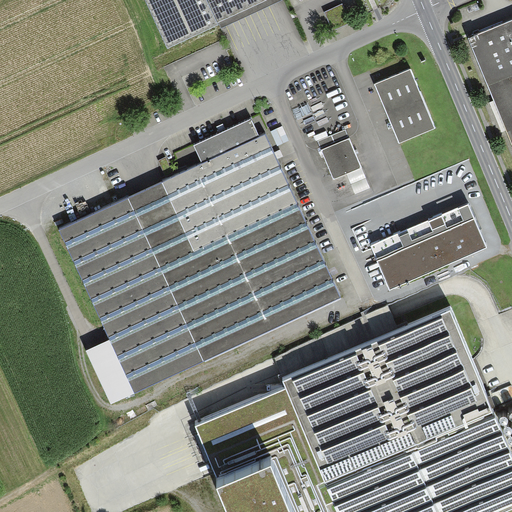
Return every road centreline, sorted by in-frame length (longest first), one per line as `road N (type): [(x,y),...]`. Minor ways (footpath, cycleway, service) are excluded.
road 1 (primary): [(511,220),(420,0)]
road 2 (track): [(0,501),(119,429)]
